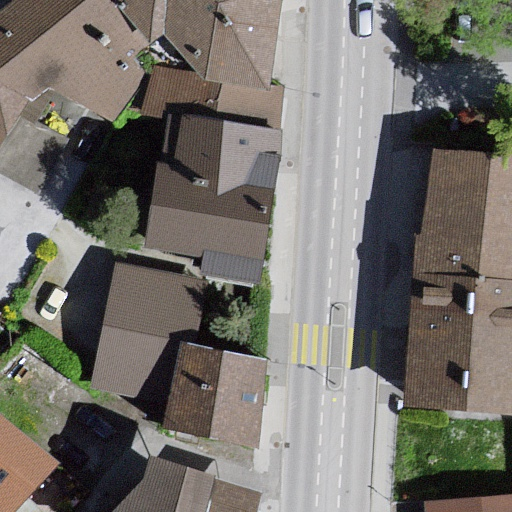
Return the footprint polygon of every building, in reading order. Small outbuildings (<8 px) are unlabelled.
[(163,104),(270,121),(284,0),(0,0),(0,122),(26,70),(101,109),(117,86),(163,104)] [(142,237),(250,253),(270,121),(163,104),(142,237)] [(414,244),(407,400),(511,405),(511,151),(434,147),(414,244)] [(162,419),(246,436),(263,352),(184,336),(196,278),(113,261),(88,378),(167,394),(162,419)] [(0,511),(19,511),(55,479),(0,420),(0,511)] [(247,511),(253,490),(206,476),(206,471),(146,452),(143,471),(105,511),(247,511)]
